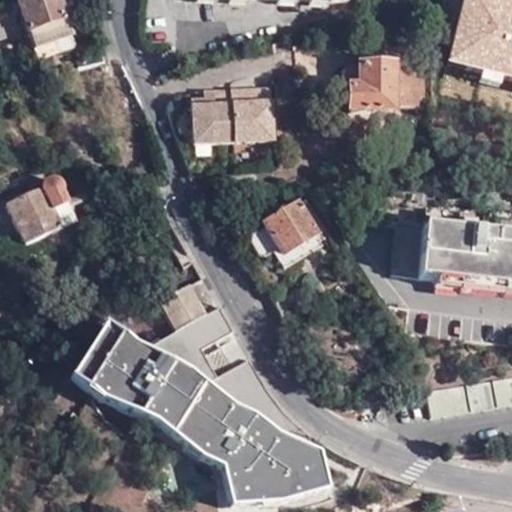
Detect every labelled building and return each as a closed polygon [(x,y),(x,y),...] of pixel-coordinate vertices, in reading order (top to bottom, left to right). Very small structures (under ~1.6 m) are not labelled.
[(56,0),(25,0),(15,4),(36,63),(75,48),(56,0)] [(0,38),(9,36),(0,10),(0,38)] [(108,118),(139,106),(128,75),(118,60),(75,71),(84,95),(96,90),(108,118)] [(425,107),(426,76),(397,75),(397,67),(344,66),(344,89),(351,90),(350,112),(390,113),(390,106),(425,107)] [(228,101),(231,146),(272,143),(269,90),(252,91),(252,100),(228,101)] [(252,91),(228,93),(228,101),(252,100),(252,91)] [(228,101),(228,93),(212,94),(212,103),(201,103),(189,104),(191,149),(231,146),(228,101)] [(212,103),(212,94),(201,95),(201,103),(212,103)] [(146,161),(157,158),(151,140),(141,143),(146,161)] [(22,249),(60,233),(51,214),(65,208),(61,199),(65,192),(65,187),(63,184),(57,179),(49,177),(43,183),(41,194),(4,210),(4,211),(12,227),(22,249)] [(127,241),(139,219),(112,202),(98,223),(127,241)] [(282,260),(323,232),(304,203),(299,206),(297,202),(260,226),(263,231),(251,239),(249,244),(258,259),(266,260),(277,253),(282,260)] [(51,214),(60,233),(73,227),(65,208),(51,214)] [(0,231),(12,227),(4,211),(0,212),(0,231)] [(391,230),(386,279),(414,282),(414,284),(511,293),(511,239),(419,230),(418,232),(391,230)] [(173,334),(201,318),(185,290),(157,306),(173,334)] [(303,291),(274,305),(283,324),(311,312),(303,291)] [(258,379),(216,309),(201,318),(173,334),(142,351),(104,326),(72,381),(99,404),(154,429),(220,472),(227,511),(267,511),(281,511),(328,496),(318,455),(312,451),(310,436),(279,412),(258,379)] [(429,423),(511,409),(511,380),(424,395),(429,423)] [(355,408),(379,422),(401,416),(396,396),(355,408)]
